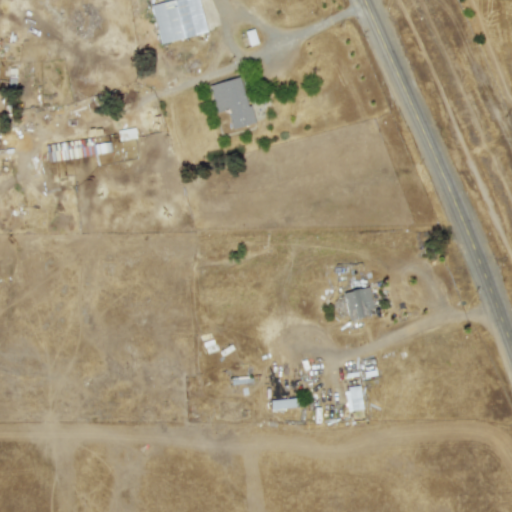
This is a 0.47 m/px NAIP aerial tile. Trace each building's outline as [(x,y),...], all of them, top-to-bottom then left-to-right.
[(159,43),(205,32),(197,0),(168,0),(150,4),(159,43)] [(207,85),(214,112),(225,109),(230,129),(252,123),(240,76),(207,85)] [(134,138),(133,128),(116,130),(117,140),(134,138)] [(91,145),(90,138),(44,144),(46,161),(108,153),(107,142),(91,145)] [(341,292),(347,320),(372,314),(366,286),(341,292)] [(343,383),(346,410),(360,409),(358,382),(343,383)]
